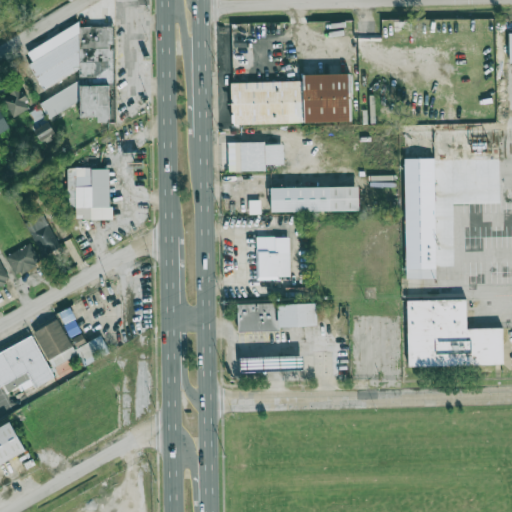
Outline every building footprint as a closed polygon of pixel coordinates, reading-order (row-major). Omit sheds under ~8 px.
[(114,25),(80,26),(78,23),(26,50),(30,57),(30,66),(42,89),(73,72),(73,68),(79,68),(79,81),(39,101),(47,117),(79,101),(79,116),(96,116),(98,122),(115,122),(114,25)] [(352,74),(302,74),(302,81),(231,82),(232,124),(352,123),(352,74)] [(29,108),(20,88),(2,96),(11,116),(29,108)] [(0,132),(9,128),(0,112),(0,132)] [(33,129),(39,141),(54,133),(47,121),(33,129)] [(399,131),(499,131),(499,166),(434,166),(434,276),(401,277),(399,131)] [(265,170),(265,164),(283,163),(283,142),(227,143),(228,171),(265,170)] [(67,207),(75,207),(75,219),(110,218),(109,167),(67,168),(67,207)] [(359,210),(359,186),(271,188),(271,212),(359,210)] [(43,255),(60,246),(42,213),(25,222),(43,255)] [(290,237),(256,237),(256,278),(289,278),(290,237)] [(40,262),(30,242),(6,255),(17,275),(40,262)] [(0,284),(9,280),(0,260),(0,284)] [(408,300),(409,366),(504,365),(503,328),(467,329),(467,299),(408,300)] [(318,328),(317,302),(237,304),(238,330),(318,328)] [(33,331),(51,368),(76,355),(82,366),(109,353),(100,335),(85,342),(75,319),(62,325),(58,319),(33,331)] [(0,351),(0,389),(2,393),(17,386),(20,392),(52,376),(32,335),(0,351)] [(241,358),(241,371),(303,369),(303,356),(241,358)] [(0,427),(0,464),(25,451),(10,422),(0,427)]
